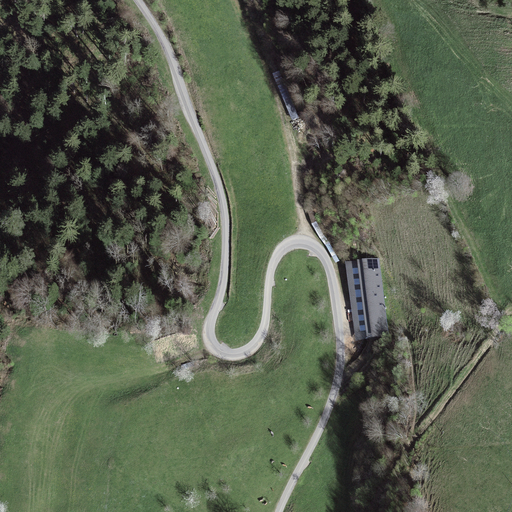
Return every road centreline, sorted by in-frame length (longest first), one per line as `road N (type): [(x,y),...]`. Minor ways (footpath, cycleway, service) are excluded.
road 1 (track): [(137,0),(168,55),(222,204),(224,263),(212,345),(234,354),(257,341),(270,271),(287,245),(314,246),(330,272),(338,374),(278,511)]
road 2 (track): [(239,0),(282,111),(302,242)]
